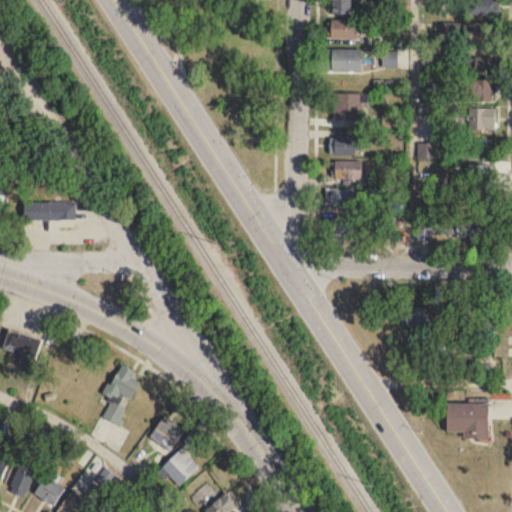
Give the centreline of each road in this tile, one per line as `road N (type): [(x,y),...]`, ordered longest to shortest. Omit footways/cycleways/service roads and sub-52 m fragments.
road 1 (tertiary): [(447,511),(117,0)]
road 2 (residential): [(301,511),(0,45)]
road 3 (residential): [(0,272),(74,298),(144,336),(234,407)]
road 4 (residential): [(298,0),(289,269)]
road 5 (residential): [(289,269),(511,268)]
road 6 (residential): [(0,263),(141,260)]
